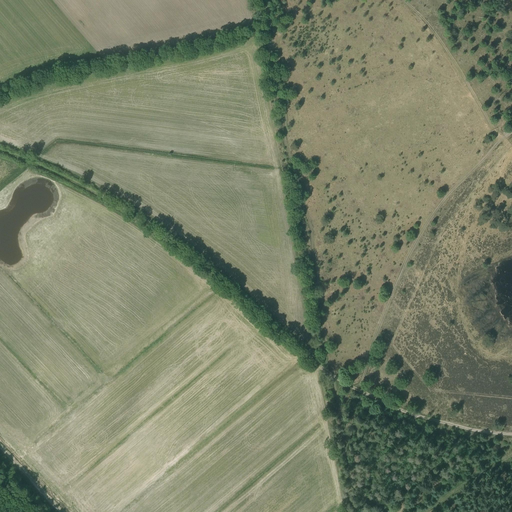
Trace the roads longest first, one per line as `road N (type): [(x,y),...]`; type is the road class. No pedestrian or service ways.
road 1 (track): [(511,434),(430,419),(358,388),(416,243),(501,139)]
road 2 (track): [(0,152),(95,195),(170,243),(331,376)]
road 3 (track): [(262,30),(284,109),(283,140),(311,224),(331,376)]
road 4 (track): [(0,99),(73,73),(262,30)]
road 5 (track): [(501,139),(405,0)]
road 6 (track): [(331,376),(351,479),(389,511)]
